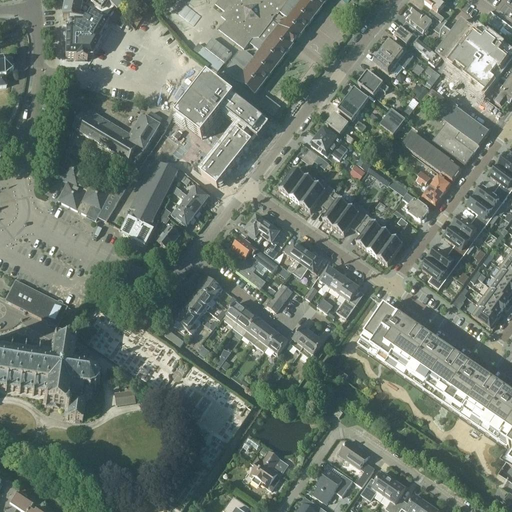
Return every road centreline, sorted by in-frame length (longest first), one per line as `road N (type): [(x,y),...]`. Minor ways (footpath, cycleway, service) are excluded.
road 1 (residential): [(468,511),(337,426),(278,511)]
road 2 (residential): [(246,187),(395,0)]
road 3 (residential): [(390,288),(505,127)]
road 4 (residential): [(390,288),(246,187)]
road 5 (residential): [(17,168),(35,95),(36,13)]
road 6 (residential): [(301,302),(282,327),(192,260)]
road 7 (residential): [(490,358),(390,288)]
